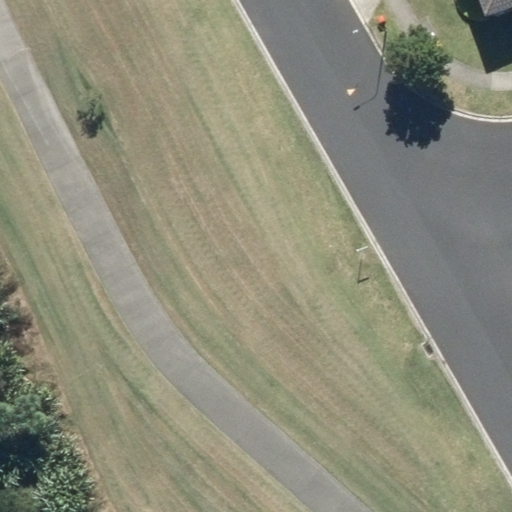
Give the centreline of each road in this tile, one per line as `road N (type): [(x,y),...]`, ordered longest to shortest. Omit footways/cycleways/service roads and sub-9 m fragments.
road 1 (residential): [(427,238),(281,0)]
road 2 (residential): [(511,383),(427,238)]
